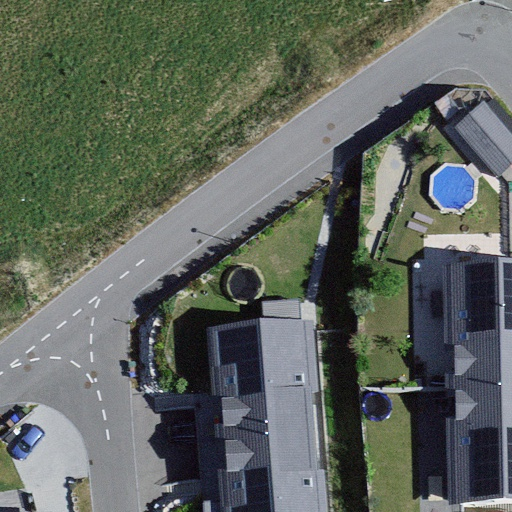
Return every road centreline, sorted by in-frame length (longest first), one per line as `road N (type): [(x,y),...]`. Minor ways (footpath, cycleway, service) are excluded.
road 1 (residential): [(511,59),(504,49),(450,42),(94,306)]
road 2 (residential): [(118,511),(94,306)]
road 3 (residential): [(94,306),(0,387)]
